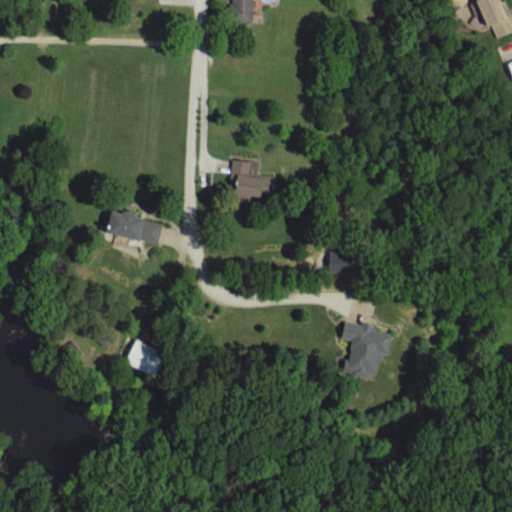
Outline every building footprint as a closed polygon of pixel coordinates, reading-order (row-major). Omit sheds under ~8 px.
[(228,0),(227,22),(249,24),(251,0),(228,0)] [(471,0),(482,26),(489,23),(495,37),(511,31),(499,0),(471,0)] [(249,161),(231,160),(229,194),(269,196),(270,176),(248,174),(249,161)] [(161,221),(106,211),(102,233),(157,243),(161,221)] [(347,339),(341,374),(363,377),(364,373),(373,375),(377,353),(384,354),(388,333),(371,330),(372,325),(341,320),(338,338),(347,339)] [(122,361),(151,376),(163,353),(134,338),(122,361)]
